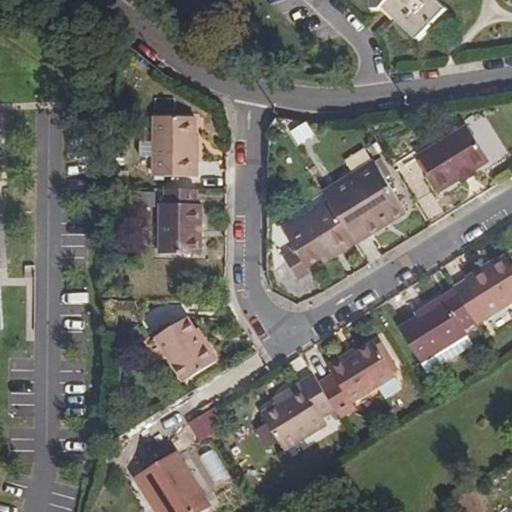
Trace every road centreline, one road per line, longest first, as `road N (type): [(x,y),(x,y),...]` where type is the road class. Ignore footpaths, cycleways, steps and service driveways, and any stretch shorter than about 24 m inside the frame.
road 1 (residential): [(511,199),(311,324),(274,324),(249,288),(245,259),(249,89)]
road 2 (residential): [(249,89),(367,98),(511,72)]
road 3 (residential): [(99,0),(203,75),(249,89)]
